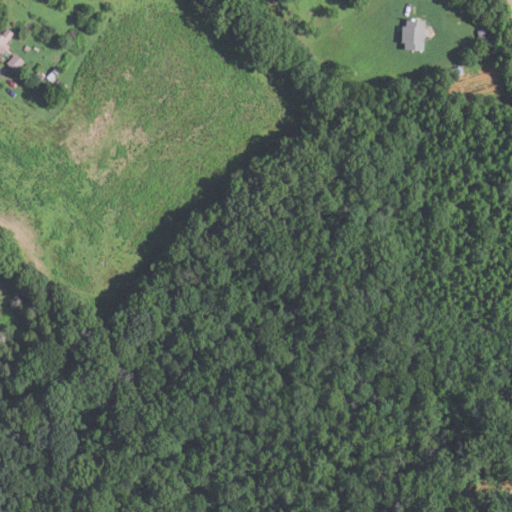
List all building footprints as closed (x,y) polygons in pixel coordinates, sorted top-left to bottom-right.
[(421,50),(424,19),(403,17),(403,25),(399,25),(398,41),(402,41),(401,48),(421,50)] [(0,53),(6,45),(3,43),(11,33),(4,27),(0,32),(0,53)] [(480,50),(475,30),(483,28),(488,48),(480,50)] [(4,62),(13,53),(22,61),(14,71),(4,62)] [(461,74),(458,65),(447,69),(451,77),(461,74)] [(48,80),(58,71),(54,66),(44,76),(48,80)] [(33,74),(36,71),(41,76),(38,79),(33,74)] [(52,83),(57,78),(61,82),(56,87),(52,83)] [(29,89),(33,83),(37,86),(33,92),(29,89)] [(45,97),(48,94),(53,98),(51,102),(45,97)]
